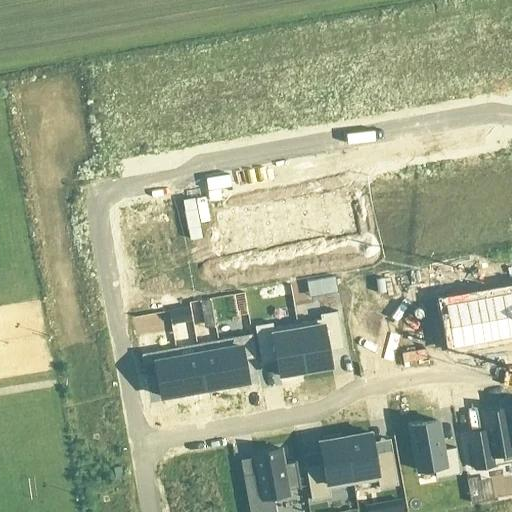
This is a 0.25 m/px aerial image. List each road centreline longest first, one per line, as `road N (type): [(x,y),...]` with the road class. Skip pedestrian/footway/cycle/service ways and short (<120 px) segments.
road 1 (residential): [(511,115),(485,110),(203,160),(176,180),(96,195)]
road 2 (residential): [(142,445),(321,412),(353,390),(454,374),(511,380)]
road 3 (residential): [(142,445),(96,195)]
